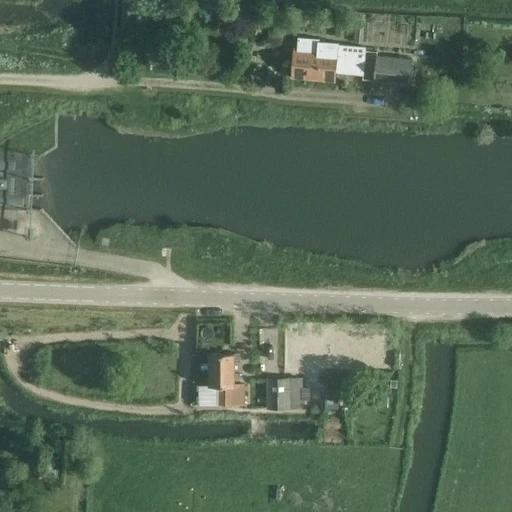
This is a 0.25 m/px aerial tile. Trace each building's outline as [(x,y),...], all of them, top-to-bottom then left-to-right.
[(320,39),(298,37),(298,42),(297,49),(297,53),(294,53),(293,74),(336,78),(336,73),(365,75),(367,47),(341,45),(341,43),(320,42),(320,39)] [(376,79),(413,82),(414,59),(378,56),(376,79)] [(321,365),(320,329),(295,330),(295,365),(321,365)] [(218,393),(218,404),(246,404),(246,383),(235,383),(235,354),(210,354),(210,385),(212,385),(212,393),(218,393)] [(267,409),(303,408),(303,377),(266,378),(267,409)] [(373,395),(372,405),(387,405),(388,395),(373,395)]
